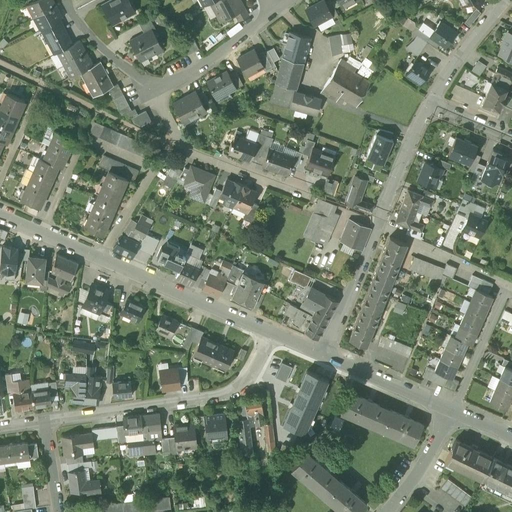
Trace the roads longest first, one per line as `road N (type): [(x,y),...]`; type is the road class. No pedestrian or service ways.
road 1 (residential): [(267,333),(249,375),(227,391),(45,419)]
road 2 (secondary): [(100,258),(267,333)]
road 3 (residential): [(161,94),(177,144),(296,189)]
road 4 (residential): [(278,9),(161,94)]
road 5 (residential): [(379,226),(510,285)]
road 6 (residential): [(323,357),(379,226)]
road 7 (residential): [(510,285),(451,412)]
road 8 (secondary): [(323,357),(451,412)]
road 9 (residential): [(161,94),(87,34),(67,0)]
road 10 (residential): [(379,226),(429,105)]
road 11 (residential): [(429,105),(505,0)]
road 12 (residential): [(451,412),(385,511)]
